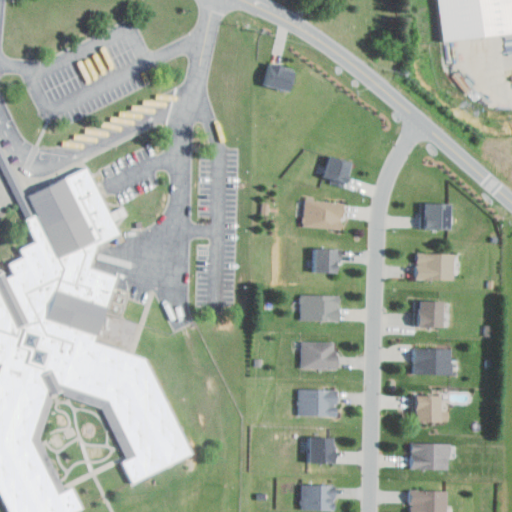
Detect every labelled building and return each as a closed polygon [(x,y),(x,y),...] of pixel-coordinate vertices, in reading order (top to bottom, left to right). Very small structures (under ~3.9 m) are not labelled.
[(511,0),(511,30),(443,39),(437,0),(511,0)] [(268,65),(291,71),(285,93),(263,88),(268,65)] [(351,166),(343,187),(322,179),(329,158),(351,166)] [(0,363),(1,364),(0,367),(0,493),(9,511),(72,511),(83,507),(72,485),(57,492),(30,438),(48,389),(51,396),(61,391),(58,383),(109,401),(136,453),(121,461),(132,482),(193,450),(144,356),(95,339),(117,275),(89,266),(97,244),(120,233),(87,166),(29,194),(38,214),(24,221),(35,242),(20,250),(23,257),(8,265),(13,275),(0,281),(0,363)] [(347,203),(345,228),(304,226),(305,201),(347,203)] [(422,202),(420,230),(447,231),(448,204),(422,202)] [(316,248),(315,270),(339,270),(340,248),(316,248)] [(414,253),(414,277),(452,278),(453,254),(414,253)] [(302,295),(302,320),(338,320),(338,295),(302,295)] [(416,300),(415,326),(443,327),(444,301),(416,300)] [(302,342),(300,366),(338,368),(339,352),(333,352),(334,344),(302,342)] [(414,348),(414,372),(452,372),(452,348),(414,348)] [(299,390),(299,415),(338,416),(338,390),(299,390)] [(413,395),(413,421),(444,421),(444,395),(413,395)] [(310,437),(310,463),(336,463),(336,438),(310,437)] [(409,442),(409,467),(447,467),(447,443),(409,442)] [(335,486),(334,509),(301,508),(301,485),(335,486)] [(411,490),(410,511),(449,511),(450,491),(411,490)]
